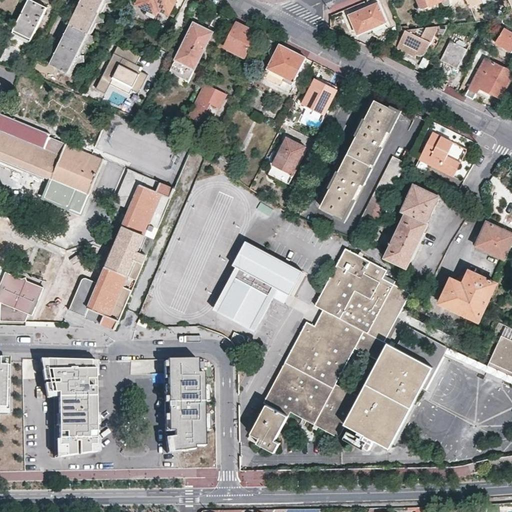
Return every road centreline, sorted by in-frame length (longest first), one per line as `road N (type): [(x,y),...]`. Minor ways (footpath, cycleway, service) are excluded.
road 1 (tertiary): [(231,498),(511,490)]
road 2 (residential): [(286,24),(508,134)]
road 3 (tertiary): [(0,502),(231,498)]
road 4 (residential): [(221,352),(0,347)]
road 5 (residential): [(508,134),(429,268)]
road 6 (residential): [(221,352),(231,498)]
